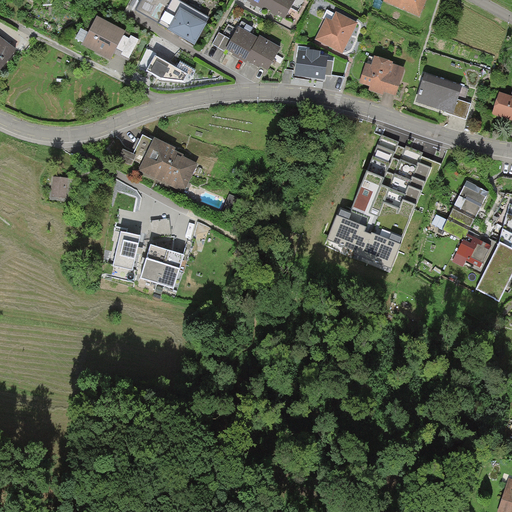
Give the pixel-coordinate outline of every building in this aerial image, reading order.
[(192,46),(207,20),(171,0),(138,0),(132,12),(192,46)] [(265,0),(244,0),(261,9),(265,0)] [(292,0),(265,0),(261,9),(280,21),(292,0)] [(425,0),(386,0),(419,15),(425,0)] [(317,42),(344,54),(358,24),(336,14),(332,21),(328,19),(317,42)] [(121,32),(93,18),(79,46),(107,60),(112,50),(120,53),(118,56),(128,61),(138,41),(127,36),(126,39),(119,36),(121,32)] [(238,28),(227,49),(246,59),(257,39),(238,28)] [(257,39),(246,59),(266,71),(279,49),(258,37),(257,39)] [(0,70),(15,51),(0,39),(0,70)] [(306,54),(297,53),(294,77),(323,81),(325,60),(318,59),(319,53),(307,52),(306,54)] [(177,69),(155,57),(147,71),(162,79),(184,82),(187,75),(192,77),(196,72),(180,63),(177,69)] [(396,95),(404,69),(375,60),(373,67),(366,65),(360,84),(396,95)] [(462,86),(424,75),(415,104),(468,120),(473,105),(458,101),(462,86)] [(492,113),(511,119),(511,97),(498,93),(492,113)] [(154,141),(143,136),(131,160),(142,166),(154,141)] [(434,158),(379,138),(353,208),(407,229),(434,158)] [(174,149),(155,140),(154,141),(142,166),(141,170),(184,191),(197,165),(172,153),(174,149)] [(68,179),(54,177),(53,196),(66,197),(68,179)] [(511,179),(502,177),(500,192),(506,193),(511,193),(511,179)] [(467,182),(455,206),(476,216),(488,192),(467,182)] [(499,244),(474,290),(500,301),(511,277),(511,205),(510,204),(499,244)] [(455,206),(443,230),(464,240),(476,216),(455,206)] [(392,268),(402,243),(366,230),(368,226),(336,214),(325,243),(392,268)] [(122,232),(113,266),(132,270),(141,237),(122,232)] [(480,267),(491,246),(473,237),(470,243),(464,240),(454,261),(463,265),(465,260),(480,267)] [(151,246),(141,280),(158,285),(167,250),(151,246)] [(167,250),(158,285),(175,289),(184,255),(167,250)] [(511,511),(511,478),(509,477),(497,511),(511,511)]
